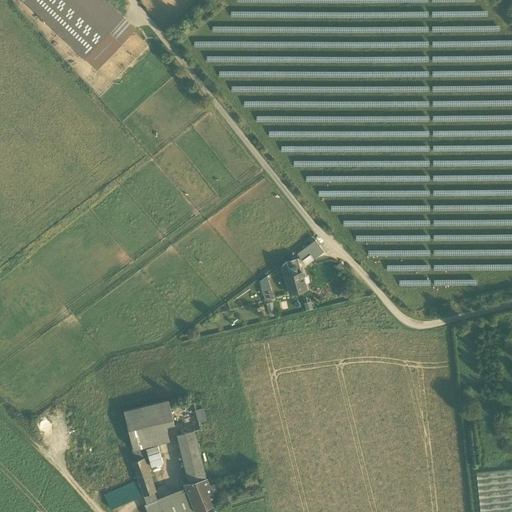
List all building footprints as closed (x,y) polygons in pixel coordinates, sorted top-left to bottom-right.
[(23,0),(85,58),(123,17),(105,0),(23,0)] [(136,28),(123,17),(85,58),(97,69),(136,28)] [(297,254),(302,260),(320,247),(315,240),(297,254)] [(285,276),(290,295),(306,290),(301,271),(298,258),(286,261),(290,274),(285,276)] [(260,282),(265,301),(274,298),(267,276),(260,282)] [(124,410),(133,450),(142,448),(169,441),(166,426),(175,424),(169,400),(124,410)] [(199,421),(208,419),(205,407),(196,409),(199,421)] [(185,486),(189,494),(208,486),(206,479),(194,430),(177,435),(188,482),(184,483),(185,486)] [(144,457),(142,448),(133,450),(136,460),(144,457)] [(78,452),(71,460),(77,465),(84,458),(78,452)] [(146,457),(144,457),(136,460),(132,462),(139,482),(143,495),(154,491),(147,473),(149,472),(150,471),(150,469),(146,457)] [(511,511),(511,468),(476,473),(480,511),(511,511)] [(122,505),(143,495),(139,482),(105,495),(111,509),(122,504),(122,505)] [(196,511),(200,509),(204,508),(215,503),(208,486),(189,494),(189,495),(196,511)] [(155,504),(184,492),(183,489),(157,499),(154,501),(155,504)] [(147,504),(154,501),(157,499),(154,491),(143,495),(147,504)] [(184,492),(155,504),(154,501),(147,504),(144,504),(147,511),(191,511),(186,496),(184,492)]
